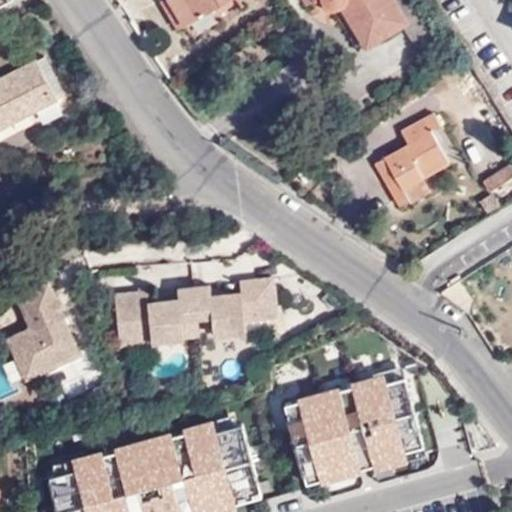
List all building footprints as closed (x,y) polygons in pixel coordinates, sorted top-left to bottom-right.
[(164,0),(173,0),(188,25),(226,0),(162,0),(163,1),(164,0)] [(181,29),(188,25),(173,0),(164,0),(163,1),(181,29)] [(345,16),(370,0),(315,0),(316,1),(318,0),(321,0),(327,9),(335,10),(341,8),(345,16)] [(370,0),(345,16),(336,22),(357,54),(365,48),(367,51),(407,25),(405,22),(391,0),(370,0)] [(422,12),(414,0),(391,0),(405,22),(422,12)] [(443,44),(422,12),(405,22),(407,25),(426,54),(443,44)] [(57,101),(66,96),(46,54),(0,77),(0,128),(36,110),(41,119),(61,110),(57,101)] [(397,177),(402,189),(424,178),(451,162),(434,131),(444,125),(437,112),(416,124),(404,131),(410,143),(374,163),(386,183),(397,177)] [(489,196),(511,180),(511,168),(483,186),(489,196)] [(424,178),(402,189),(411,204),(432,192),(424,178)] [(487,214),(499,207),(492,197),(481,205),(487,214)] [(278,314),(274,276),(254,279),(254,286),(242,287),(242,291),(213,294),(211,283),(195,285),(199,317),(214,315),(216,334),(248,330),(247,318),(278,314)] [(254,286),(254,279),(241,280),(242,287),(254,286)] [(23,379),(82,355),(51,280),(14,295),(27,326),(5,336),(23,379)] [(186,337),(184,319),(199,317),(195,285),(179,287),(181,298),(151,301),(150,298),(138,299),(137,292),(117,294),(121,332),(152,328),(154,341),(186,337)] [(150,298),(149,290),(137,292),(138,299),(150,298)] [(154,341),(152,328),(121,332),(122,345),(154,341)] [(405,374),(283,407),(305,488),(365,472),(427,456),(405,374)] [(235,413),(46,466),(58,511),(213,511),(259,499),(235,413)]
